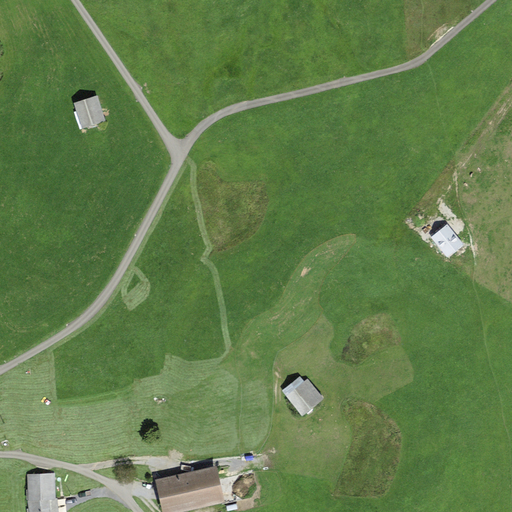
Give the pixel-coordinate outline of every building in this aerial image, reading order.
[(97,95),(73,103),(81,128),(105,120),(97,95)] [(463,244),(447,225),(431,238),(447,257),(463,244)] [(331,399),(311,375),(291,391),(311,415),(331,399)] [(228,465),(162,479),(169,511),(235,497),(228,465)] [(63,511),(61,475),(34,477),(36,511),(63,511)]
